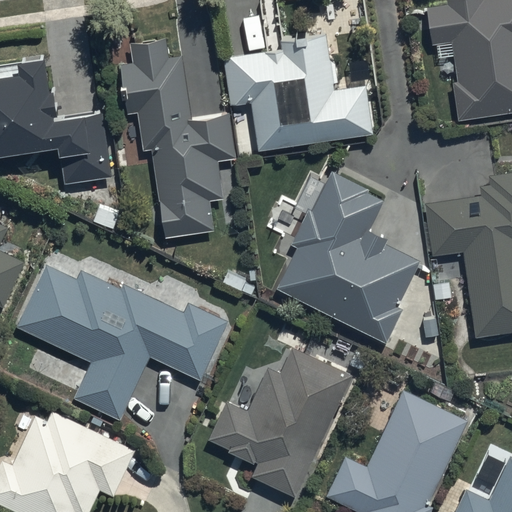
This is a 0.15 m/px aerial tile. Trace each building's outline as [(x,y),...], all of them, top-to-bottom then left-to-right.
[(511,0),(445,0),(429,2),(433,38),(456,35),(461,76),(456,76),(460,111),(511,104),(511,0)] [(258,143),(376,126),(367,74),(345,77),(345,82),(335,83),(334,77),(340,76),(336,53),(331,54),(327,25),(311,27),(310,20),(298,22),(298,27),(283,29),(284,36),(272,38),(273,43),(224,50),(231,99),(252,96),(258,143)] [(212,193),(226,191),(221,154),(238,152),(229,105),(192,111),(182,51),(169,52),(168,31),(132,36),(135,56),(121,59),(130,108),(137,106),(144,145),(151,144),(167,232),(217,223),(212,193)] [(48,45),(21,48),(23,59),(0,62),(0,141),(60,133),(66,177),(112,170),(103,105),(88,107),(87,102),(60,105),(56,77),(52,77),(48,45)] [(276,280),(387,335),(405,303),(398,299),(421,256),(385,236),(389,230),(372,221),(385,196),(367,187),(370,183),(332,163),(324,179),(309,172),(298,193),(303,196),(301,200),(309,205),(291,237),(282,232),(274,247),(289,255),(276,280)] [(467,245),(477,329),(511,324),(511,166),(490,169),(491,178),(481,179),(482,188),(426,195),(429,219),(424,219),(427,247),(434,246),(434,249),(467,245)] [(0,297),(4,300),(26,256),(0,243),(0,239),(8,223),(0,218),(0,297)] [(72,392),(121,414),(154,350),(202,375),(234,317),(190,293),(184,305),(126,273),(120,284),(83,264),(78,273),(48,257),(16,316),(90,357),(72,392)] [(295,338),(281,365),(270,360),(249,404),(228,394),(210,433),(258,456),(252,469),(296,490),(354,368),(295,338)] [(347,449),(328,487),(365,505),(361,511),(427,511),(433,500),(429,498),(472,413),(408,381),(369,460),(347,449)] [(0,458),(0,495),(34,511),(76,511),(78,509),(83,511),(87,511),(103,483),(113,489),(137,445),(55,401),(49,413),(37,407),(11,457),(3,453),(0,458)] [(489,495),(466,484),(453,511),(511,511),(511,449),(510,449),(489,495)]
